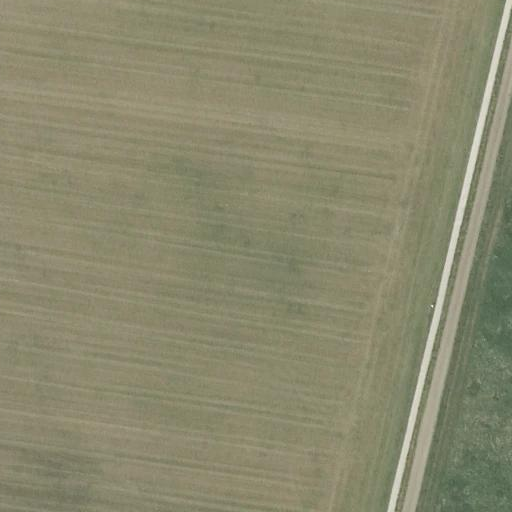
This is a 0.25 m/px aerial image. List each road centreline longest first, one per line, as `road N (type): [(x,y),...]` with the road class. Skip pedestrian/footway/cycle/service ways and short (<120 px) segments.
road 1 (track): [(511,55),(406,511)]
road 2 (track): [(511,165),(428,511)]
